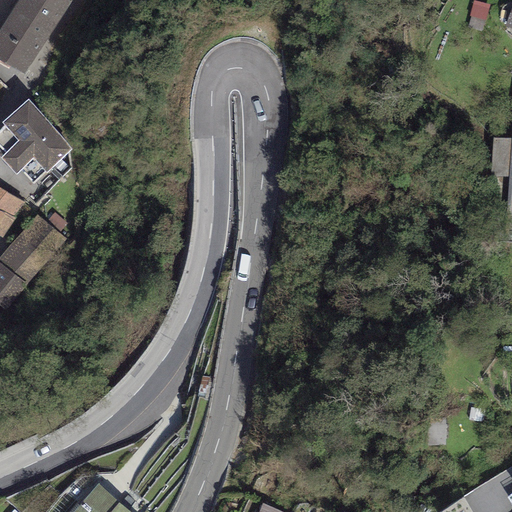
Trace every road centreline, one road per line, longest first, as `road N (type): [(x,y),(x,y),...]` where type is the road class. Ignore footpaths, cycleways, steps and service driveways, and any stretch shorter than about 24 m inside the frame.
road 1 (tertiary): [(191,511),(224,418),(256,228),(269,99),(263,72),(246,62),(224,68),(213,93),(207,246),(194,300),(170,349),(106,420),(0,480)]
road 2 (residential): [(77,0),(33,82),(0,117)]
